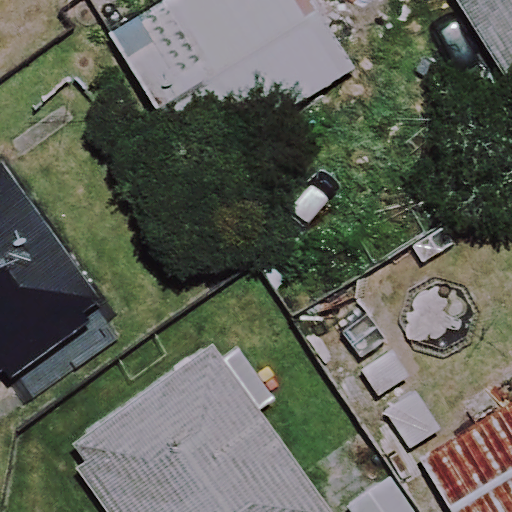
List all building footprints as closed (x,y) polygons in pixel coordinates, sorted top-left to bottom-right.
[(338,75),(292,0),(166,0),(110,34),(188,164),(338,75)] [(511,0),(451,0),(511,100),(511,0)] [(102,310),(0,166),(0,373),(4,379),(102,310)] [(321,511),(209,354),(71,453),(113,511),(321,511)] [(511,511),(511,403),(418,465),(448,511),(511,511)]
